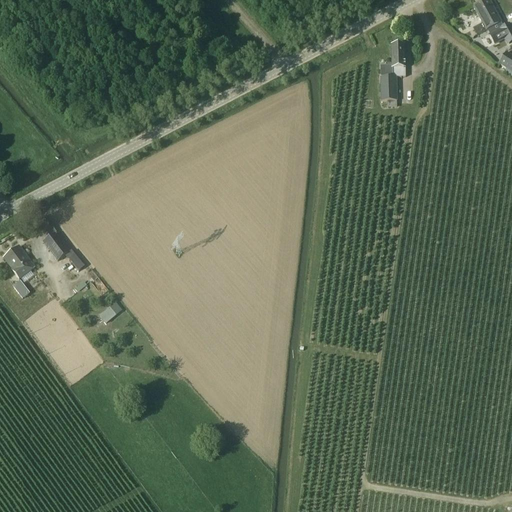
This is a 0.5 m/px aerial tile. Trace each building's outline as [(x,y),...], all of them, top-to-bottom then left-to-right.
[(501,30),(503,29),(501,23),(488,0),(473,8),(481,22),(475,25),(480,35),(487,31),(495,45),(505,39),(508,45),(511,42),(511,31),(509,27),(501,31),(501,30)] [(472,42),(479,47),(485,39),(478,34),(472,42)] [(405,47),(391,47),(392,70),(392,79),(381,79),(381,103),(397,102),(396,78),(405,78),(405,70),(405,47)] [(511,57),(506,53),(498,66),(511,74),(511,57)] [(78,272),(85,267),(76,255),(72,251),(70,253),(55,234),(43,244),(57,263),(65,257),(68,261),(78,272)] [(19,248),(4,260),(14,273),(13,274),(19,281),(35,269),(19,248)] [(78,293),(87,286),(84,283),(75,290),(78,293)] [(22,302),(29,298),(20,286),(13,291),(22,302)] [(111,309),(110,308),(100,317),(106,325),(117,317),(116,316),(120,312),(115,306),(111,309)]
